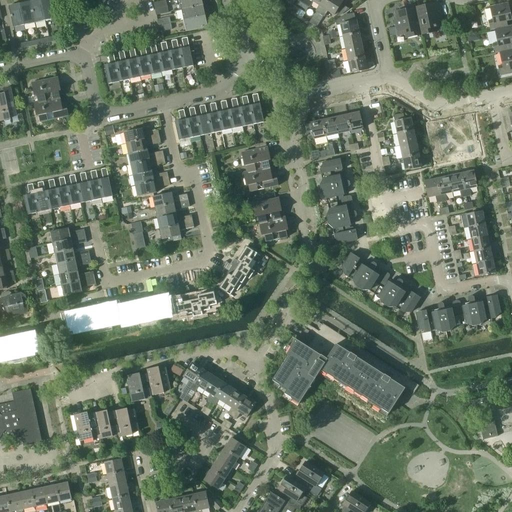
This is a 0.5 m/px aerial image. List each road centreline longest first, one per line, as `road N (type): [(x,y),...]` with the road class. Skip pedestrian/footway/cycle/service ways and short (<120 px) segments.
road 1 (residential): [(92,226),(109,282),(206,259),(194,178),(177,169),(163,103)]
road 2 (residential): [(359,83),(391,230),(427,221),(447,290),(498,279),(511,285)]
road 3 (residential): [(294,302),(317,264),(303,236),(293,136),(306,94)]
road 4 (residential): [(74,391),(94,388),(115,371),(232,346),(254,361)]
road 5 (residential): [(151,511),(139,454),(165,448),(190,464),(208,438),(172,414)]
road 6 (residential): [(238,511),(277,438),(254,361)]
